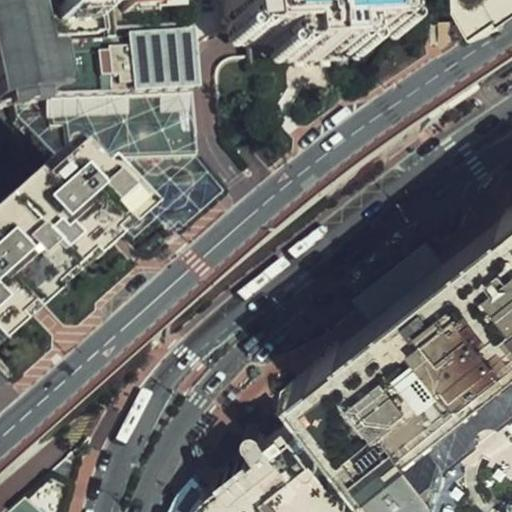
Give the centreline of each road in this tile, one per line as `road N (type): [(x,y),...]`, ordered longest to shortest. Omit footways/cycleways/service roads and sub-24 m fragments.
road 1 (primary): [(0,438),(259,208),(511,26)]
road 2 (tertiary): [(296,268),(170,378),(126,454),(106,511)]
road 3 (tertiary): [(141,511),(198,399),(313,290)]
road 4 (tertiary): [(511,108),(296,268)]
road 5 (tertiary): [(313,290),(511,146)]
